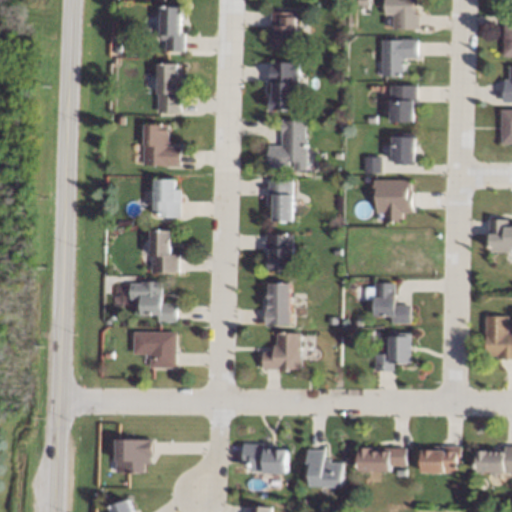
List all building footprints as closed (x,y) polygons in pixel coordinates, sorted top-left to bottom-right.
[(416,0),(416,6),(414,6),(414,13),(418,13),(418,15),(417,29),(415,29),(392,29),(392,15),(384,15),(384,0),(416,0)] [(164,6),(182,7),(182,33),(185,33),(185,34),(185,51),(168,51),(166,51),(167,40),(162,39),(162,34),(162,22),(159,21),(159,6),(163,6),(164,6)] [(297,12),(296,48),(275,47),(275,34),(271,34),(272,26),(272,12),(272,11),(297,12)] [(511,23),(511,56),(503,56),(504,23),(511,23)] [(417,42),(417,55),(417,58),(404,58),(404,61),(403,61),(403,77),(384,76),(381,76),(381,40),(394,40),(400,40),(400,38),(417,39),(417,42)] [(301,76),(298,76),(298,88),(300,89),(300,96),(298,98),(298,111),(271,111),(271,81),(271,63),(271,61),(275,61),(275,62),(296,62),(296,61),(301,61),(301,76)] [(181,95),(183,95),(183,97),(182,113),(181,113),(161,112),(158,112),(159,64),(182,64),(181,95)] [(511,66),(511,102),(505,102),(502,101),(503,84),(504,84),(504,81),(504,79),(509,79),(509,66),(511,66)] [(417,86),(416,101),(416,107),(413,107),(413,122),(390,121),(390,101),(390,85),(417,85),(417,86)] [(511,143),(501,143),(501,109),(511,109),(511,143)] [(375,115),(375,124),(366,123),(367,115),(375,115)] [(286,120),(306,120),(306,138),(308,138),(307,169),(295,169),(295,162),(290,162),(290,167),(269,167),(269,146),(270,146),(282,146),(282,133),(282,119),(286,119),(286,120)] [(170,146),(182,147),(182,150),(182,165),(181,165),(145,164),(145,124),(170,124),(170,146)] [(416,133),(415,163),(415,165),(393,164),(393,160),(394,132),(416,133)] [(382,160),(382,172),(382,173),(364,173),(363,157),(382,156),(382,160)] [(176,189),(182,189),(182,200),(181,217),(177,217),(169,217),(164,217),(164,215),(155,215),(156,179),(176,179),(176,189)] [(292,221),(274,221),(274,195),(269,195),(269,180),(273,180),(293,180),(292,221)] [(410,191),(412,191),(412,207),(412,213),(402,213),(402,222),(385,222),(384,222),(384,213),(376,212),(376,194),(373,194),(373,180),(410,180),(410,191)] [(508,222),(511,222),(511,251),(511,252),(490,252),(490,236),(489,236),(489,233),(489,220),(489,218),(508,219),(508,222)] [(172,253),(179,253),(179,272),(175,272),(153,272),(153,254),(153,229),(172,229),(172,253)] [(293,271),(270,271),(270,259),(266,259),(266,248),(266,235),(266,234),(293,234),(293,271)] [(143,281),(163,281),(162,303),(178,304),(177,320),(177,321),(160,321),(158,321),(158,315),(141,315),(142,281),(143,281)] [(292,324),(266,324),(266,323),(266,309),(266,303),(270,303),(270,282),(292,282),(292,324)] [(395,293),(395,294),(395,305),(409,304),(411,304),(411,322),(409,322),(392,322),(392,315),(374,315),(374,298),(365,298),(365,287),(375,287),(375,282),(376,282),(395,282),(395,293)] [(116,320),(110,325),(105,319),(112,314),(116,320)] [(509,333),(511,333),(511,359),(505,359),(497,359),(497,356),(486,356),(486,315),(509,315),(509,333)] [(177,351),(177,365),(177,367),(151,367),(152,358),(146,358),(146,353),(134,353),(134,331),(177,332),(177,351)] [(337,339),(327,338),(327,331),(337,331),(337,339)] [(301,370),(278,370),(264,370),(264,350),(274,350),(274,344),(278,344),(278,333),(300,332),(301,370)] [(410,363),(394,362),(394,371),(393,371),(377,370),(375,370),(375,354),(391,354),(391,333),(391,332),(411,333),(410,363)] [(153,441),(153,453),(153,456),(152,456),(152,462),(145,462),(146,474),(129,474),(119,474),(118,437),(119,437),(153,436),(153,441)] [(268,445),(268,446),(277,446),(277,449),(279,448),(284,448),(285,450),(288,450),(287,474),(265,473),(265,472),(251,471),(251,465),(243,465),(243,463),(244,446),(244,444),(268,445)] [(370,448),(371,447),(392,447),(406,447),(406,452),(406,465),(391,465),(391,471),(358,470),(359,448),(362,448),(363,446),(368,446),(370,448)] [(461,462),(459,462),(459,472),(445,473),(422,473),(422,450),(435,450),(435,446),(445,446),(460,446),(461,446),(461,462)] [(505,446),(511,446),(511,472),(505,472),(505,473),(500,473),(495,478),(491,472),(478,472),(479,450),(487,451),(487,448),(505,449),(505,446)] [(310,449),(322,449),(325,449),(325,457),(331,458),(330,462),(344,462),(343,486),(311,485),(311,474),(307,474),(307,448),(310,449)] [(406,469),(405,476),(397,476),(397,468),(406,469)] [(135,511),(115,511),(114,507),(113,505),(131,499),(135,511)]
